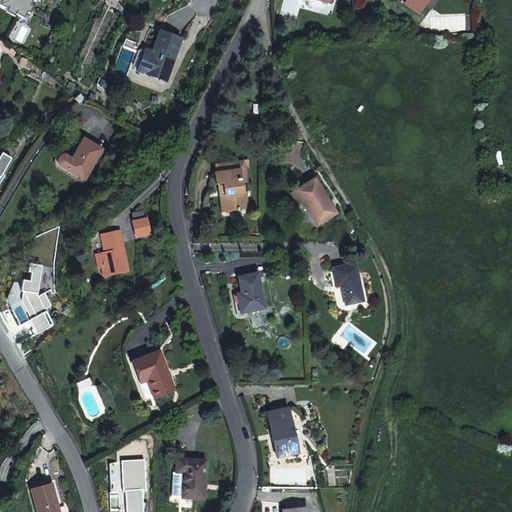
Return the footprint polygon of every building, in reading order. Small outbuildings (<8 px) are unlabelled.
[(0,0),(0,5),(23,17),(31,0),(0,0)] [(410,0),(409,3),(422,12),(430,0),(410,0)] [(409,3),(407,5),(421,15),(422,12),(409,3)] [(138,71),(167,81),(182,39),(160,31),(152,51),(145,49),(138,71)] [(85,180),(102,149),(83,138),(71,158),(68,156),(66,155),(64,155),(63,155),(61,156),(60,156),(59,157),(58,160),(58,162),(59,163),(60,164),(85,180)] [(0,177),(11,159),(1,153),(0,155),(0,177)] [(245,160),(215,164),(216,172),(239,168),(241,181),(248,180),(245,160)] [(239,168),(216,172),(212,172),(214,183),(217,183),(221,182),(225,210),(246,207),(245,191),(242,191),(241,181),(239,168)] [(301,200),(312,218),(320,213),(324,219),(334,213),(313,179),(290,193),(296,203),(301,200)] [(221,211),(225,210),(221,182),(217,183),(221,211)] [(320,213),(312,218),(316,224),(324,219),(320,213)] [(136,236),(150,233),(147,218),(133,221),(136,236)] [(99,253),(104,276),(128,271),(119,230),(101,234),(103,243),(112,242),(114,250),(105,252),(99,253)] [(103,243),(105,252),(114,250),(112,242),(103,243)] [(345,304),(362,300),(355,263),(333,267),(336,285),(341,284),(345,304)] [(264,307),(259,281),(257,273),(238,276),(241,293),(236,294),(240,312),(264,307)] [(159,351),(131,362),(146,401),(174,389),(159,351)] [(79,388),(91,383),(89,379),(77,384),(79,388)] [(277,456),(297,452),(287,409),(267,413),(277,456)] [(172,472),(171,495),(181,496),(181,498),(203,499),(205,461),(176,459),(175,472),(172,472)] [(30,490),(36,511),(58,511),(51,484),(30,490)]
